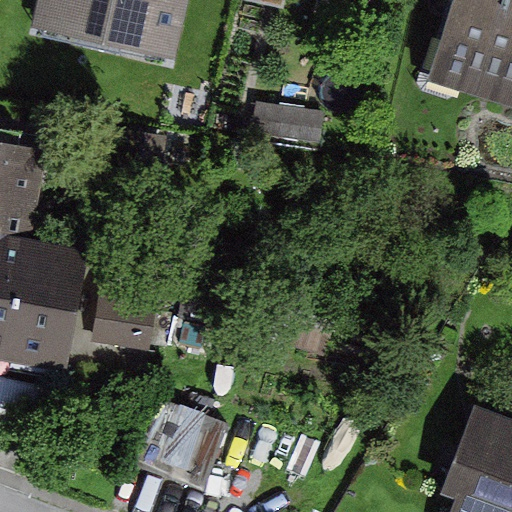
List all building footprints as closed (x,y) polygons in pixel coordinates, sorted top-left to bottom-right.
[(57,0),(54,19),(181,47),(191,0),(57,0)] [(511,0),(464,0),(438,84),(511,106),(511,0)] [(0,150),(43,158),(47,137),(0,127),(0,150)] [(0,348),(69,362),(90,254),(27,243),(43,158),(0,150),(0,348)] [(159,333),(155,291),(99,295),(102,338),(159,333)] [(160,393),(142,458),(238,485),(257,420),(160,393)] [(511,511),(511,420),(486,410),(455,491),(472,498),(466,511),(511,511)]
